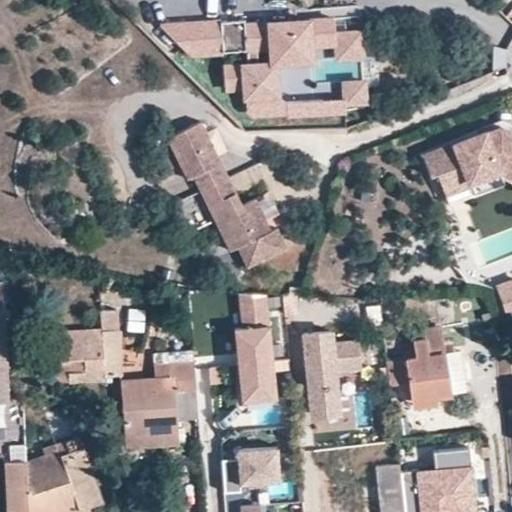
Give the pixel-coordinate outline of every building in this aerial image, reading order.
[(329,15),(240,22),(242,44),(243,61),(218,63),(220,86),(240,84),(242,106),(247,111),(282,108),(281,98),(273,91),(271,59),(292,58),(306,42),(331,40),(330,28),(329,15)] [(187,49),(242,44),(240,22),(240,17),(162,23),(163,28),(187,49)] [(355,27),(330,28),(332,54),(356,52),(355,27)] [(307,56),(306,42),(292,58),(307,56)] [(492,50),(497,70),(510,67),(505,47),(492,50)] [(360,97),(358,77),(338,78),(339,94),(340,99),(360,97)] [(339,94),(281,98),(282,108),(282,110),(340,106),(340,99),(339,94)] [(244,262),(283,244),(273,222),(267,225),(253,194),(239,200),(200,116),(167,132),(187,174),(193,171),(227,246),(235,242),(244,262)] [(496,135),(505,140),(509,133),(510,130),(500,125),(484,131),(485,135),(495,132),(496,135)] [(443,191),(469,181),(468,179),(496,168),(511,175),(511,134),(509,133),(505,140),(496,135),(495,132),(485,135),(484,131),(433,150),(440,169),(435,171),(443,191)] [(428,174),(435,171),(440,169),(433,150),(421,155),(428,174)] [(101,206),(86,210),(90,228),(105,225),(101,206)] [(511,278),(499,284),(508,306),(511,304),(511,278)] [(273,398),(263,293),(236,292),(239,327),(231,328),(238,401),(273,398)] [(147,333),(148,309),(129,309),(128,333),(147,333)] [(0,404),(10,404),(7,312),(0,312),(0,404)] [(104,313),(104,320),(108,378),(126,377),(121,312),(104,313)] [(108,378),(104,320),(59,323),(62,357),(71,356),(70,350),(92,349),(93,371),(82,372),(83,380),(108,378)] [(386,359),(388,387),(413,384),(415,404),(442,400),(441,389),(456,387),(447,322),(427,325),(428,332),(417,333),(419,350),(406,352),(407,358),(386,359)] [(304,340),(313,421),(341,418),(336,376),(362,373),(359,346),(333,349),(332,337),(304,340)] [(130,434),(181,431),(181,422),(200,420),(197,362),(176,364),(177,377),(158,379),(127,381),(130,434)] [(157,365),(158,379),(177,377),(176,364),(157,365)] [(22,443),(23,466),(81,449),(75,430),(22,443)] [(178,447),(181,431),(130,434),(127,449),(178,447)] [(23,466),(22,443),(0,449),(0,465),(3,511),(10,511),(27,511),(23,466)] [(220,459),(223,491),(237,490),(237,483),(277,480),(274,446),(234,449),(235,458),(220,459)] [(23,466),(27,511),(48,511),(60,508),(60,511),(67,511),(98,503),(81,449),(23,466)] [(398,475),(402,511),(473,511),(467,450),(431,454),(433,474),(417,476),(417,473),(398,475)] [(402,511),(398,470),(360,474),(363,511),(402,511)] [(259,511),(259,502),(238,504),(239,511),(259,511)]
